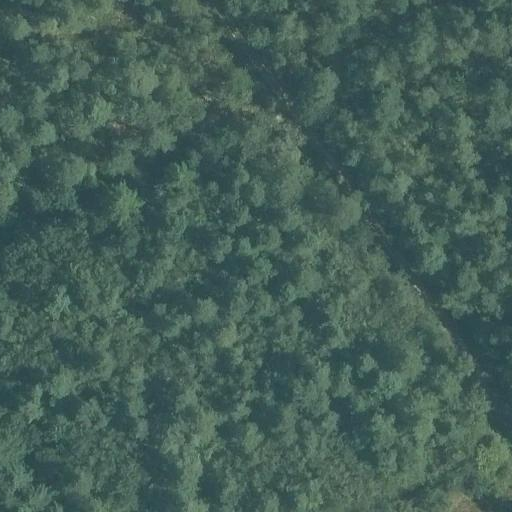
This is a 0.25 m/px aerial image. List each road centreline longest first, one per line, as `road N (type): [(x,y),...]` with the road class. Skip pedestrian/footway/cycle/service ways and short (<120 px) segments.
road 1 (track): [(279,92),(511,424)]
road 2 (track): [(443,0),(279,92)]
